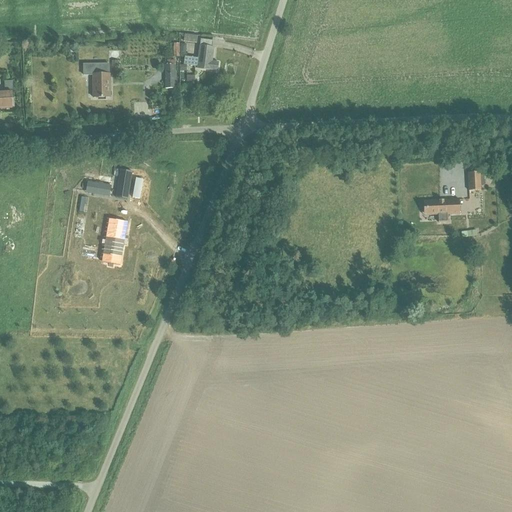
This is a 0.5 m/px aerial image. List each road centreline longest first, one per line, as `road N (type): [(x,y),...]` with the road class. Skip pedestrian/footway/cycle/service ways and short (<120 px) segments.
road 1 (unclassified): [(240,128),(87,511)]
road 2 (unclassified): [(240,128),(511,118)]
road 3 (unclassified): [(240,128),(0,143)]
road 4 (unclassified): [(240,128),(281,0)]
